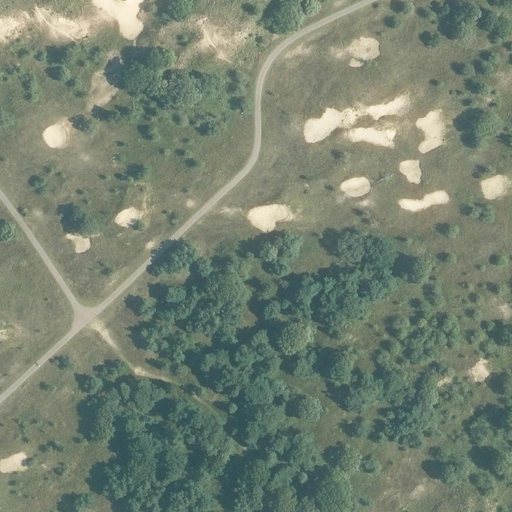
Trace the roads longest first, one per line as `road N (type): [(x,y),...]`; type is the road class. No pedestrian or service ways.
road 1 (track): [(0,399),(250,165),(259,80),(279,47),(370,0)]
road 2 (track): [(0,194),(86,320)]
